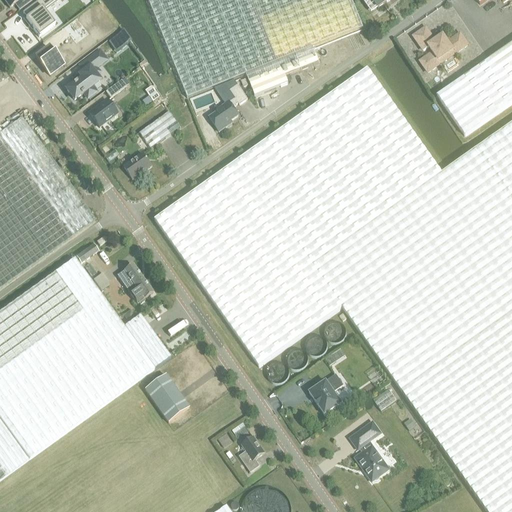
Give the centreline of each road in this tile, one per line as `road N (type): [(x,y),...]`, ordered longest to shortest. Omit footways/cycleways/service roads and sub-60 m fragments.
road 1 (unclassified): [(436,0),(126,216)]
road 2 (tertiary): [(126,216),(333,511)]
road 3 (tertiary): [(0,47),(126,216)]
road 4 (unclassified): [(0,296),(106,221),(126,216)]
